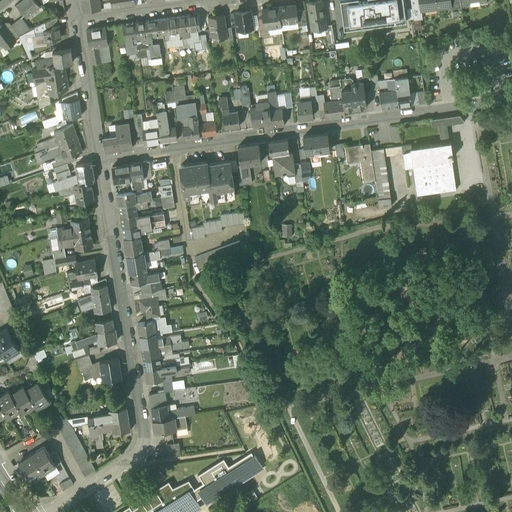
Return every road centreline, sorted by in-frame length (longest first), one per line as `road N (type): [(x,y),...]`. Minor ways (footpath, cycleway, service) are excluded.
road 1 (residential): [(511,98),(101,156)]
road 2 (residential): [(101,156),(146,431),(139,456),(50,511)]
road 3 (residential): [(77,22),(243,0)]
road 4 (residential): [(77,22),(101,156)]
